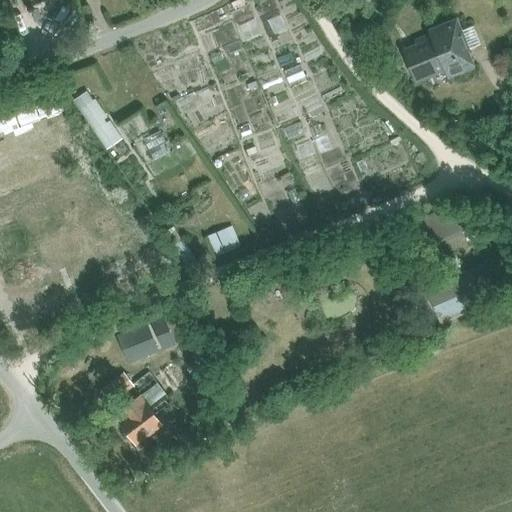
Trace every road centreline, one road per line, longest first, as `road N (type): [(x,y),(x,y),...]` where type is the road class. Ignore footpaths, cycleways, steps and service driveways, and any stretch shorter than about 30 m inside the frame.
road 1 (unclassified): [(458,172),(0,375)]
road 2 (unclassified): [(311,0),(458,172)]
road 3 (unclassified): [(0,83),(204,0)]
